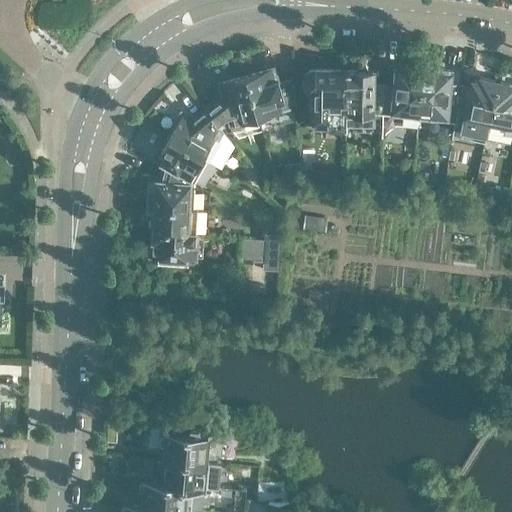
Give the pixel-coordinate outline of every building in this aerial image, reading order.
[(385,113),(386,86),(380,86),(380,69),(372,69),(368,64),(365,64),(359,64),(356,68),(348,68),(347,127),(347,131),(382,132),(382,113),(385,113)] [(395,87),(386,86),(385,113),(385,125),(387,125),(391,123),(419,126),(419,117),(423,68),(406,67),(406,70),(397,69),(395,87)] [(269,68),(245,75),(257,116),(284,108),(282,100),(284,99),(278,78),(273,80),(269,68)] [(347,127),(348,68),(315,68),(313,68),(311,68),(309,69),(307,70),(306,71),(305,73),(304,74),(304,76),(304,78),(304,80),(304,81),(305,84),(306,85),(307,86),(309,88),(310,89),(312,89),(314,89),(314,126),(347,127)] [(440,70),(423,68),(419,117),(436,118),(436,112),(445,113),(449,74),(440,73),(440,70)] [(257,116),(245,75),(222,81),(226,93),(220,95),(221,96),(207,107),(220,124),(223,128),(231,123),(257,116)] [(488,128),(497,81),(480,77),(479,82),(471,80),(471,82),(472,82),(463,123),(488,128)] [(511,84),(497,81),(488,128),(511,133),(511,131),(511,84)] [(214,133),(220,124),(207,107),(192,118),(190,119),(187,117),(183,125),(178,122),(175,126),(173,124),(169,131),(171,133),(169,136),(210,159),(222,137),(214,133)] [(198,181),(210,159),(169,136),(167,140),(165,139),(161,146),(163,147),(160,151),(166,154),(162,162),(165,164),(160,180),(197,182),(198,181)] [(197,182),(160,180),(156,180),(156,189),(150,188),(149,193),(147,193),(147,201),(149,201),(149,205),(197,208),(197,207),(196,207),(197,182)] [(495,186),(494,193),(498,194),(499,194),(503,194),(509,195),(510,188),(499,187),(495,186)] [(195,233),(197,208),(149,205),(149,206),(155,206),(154,218),(151,218),(151,226),(154,226),(153,231),(195,233)] [(305,214),(303,228),(326,231),(328,216),(305,214)] [(194,258),(195,233),(153,231),(153,244),(150,244),(150,251),(152,251),(152,256),(158,256),(158,262),(188,264),(188,258),(194,258)] [(279,235),(265,234),(265,240),(264,261),(264,268),(279,269),(279,235)] [(254,263),(254,239),(241,239),(241,263),(254,263)] [(264,261),(265,240),(254,239),(254,263),(254,261),(264,261)] [(281,300),(277,300),(257,299),(256,311),(280,312),(281,300)] [(107,433),(107,441),(117,441),(117,433),(117,424),(108,424),(107,433)] [(164,447),(164,456),(182,458),(205,461),(206,453),(212,453),(217,450),(218,442),(214,437),(208,437),(208,435),(201,434),(200,434),(199,429),(191,428),(188,433),(187,433),(168,431),(168,430),(166,430),(166,433),(165,433),(165,434),(160,436),(160,444),(164,446),(164,447)] [(203,484),(205,461),(182,458),(164,456),(163,458),(163,459),(158,461),(157,468),(162,471),(162,472),(161,481),(192,484),(192,483),(203,484)] [(192,484),(161,481),(147,480),(147,479),(145,479),(145,481),(145,482),(140,484),(139,493),(144,495),(143,496),(144,496),(143,505),(175,508),(190,509),(192,484)] [(235,489),(233,511),(244,511),(246,490),(235,489)] [(174,511),(175,508),(143,505),(129,503),(129,502),(127,502),(127,505),(127,506),(122,508),(121,511),(174,511)] [(268,502),(268,511),(288,511),(288,502),(268,502)]
